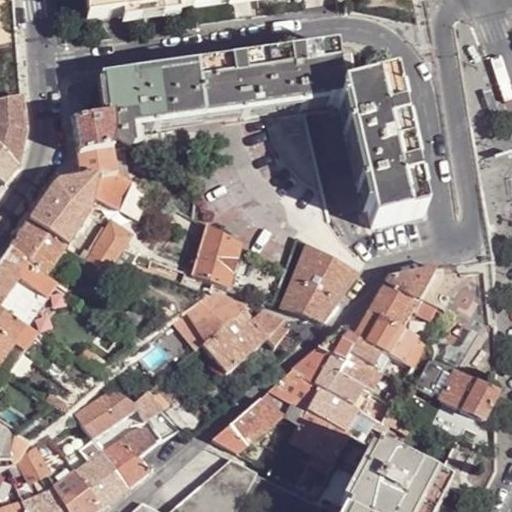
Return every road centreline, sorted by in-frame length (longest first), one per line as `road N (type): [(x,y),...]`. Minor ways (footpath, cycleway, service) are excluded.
road 1 (unclassified): [(41,73),(345,33),(375,36),(412,72),(444,244)]
road 2 (unclassified): [(458,0),(442,23),(473,228),(458,248),(444,244)]
road 3 (residential): [(116,511),(326,335)]
road 4 (residential): [(41,73),(44,158),(0,231)]
road 5 (residential): [(326,335),(355,311),(378,270),(444,244)]
road 6 (residential): [(326,335),(189,284)]
